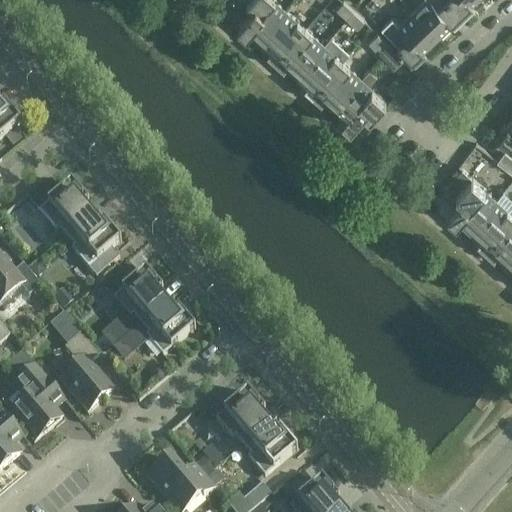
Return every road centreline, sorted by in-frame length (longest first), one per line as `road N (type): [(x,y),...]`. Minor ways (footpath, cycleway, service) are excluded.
road 1 (residential): [(511,22),(419,109),(416,127),(436,142),(456,138),(511,66)]
road 2 (tertiary): [(253,334),(79,121)]
road 3 (tertiary): [(406,511),(253,334)]
road 4 (residential): [(104,455),(253,334)]
